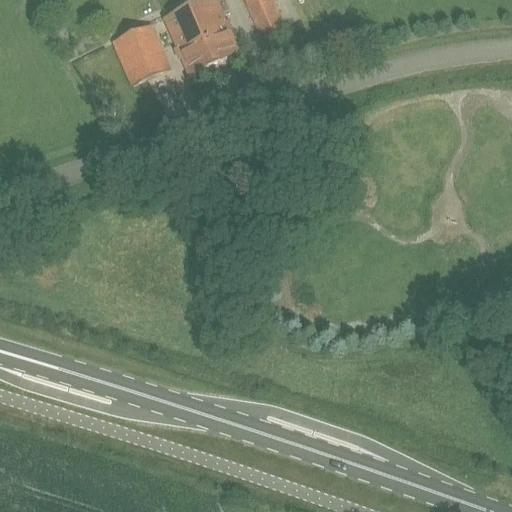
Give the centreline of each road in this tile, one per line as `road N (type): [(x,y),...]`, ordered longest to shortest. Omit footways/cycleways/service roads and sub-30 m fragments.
road 1 (unclassified): [(0,201),(385,72),(511,54)]
road 2 (secondary): [(485,511),(0,356)]
